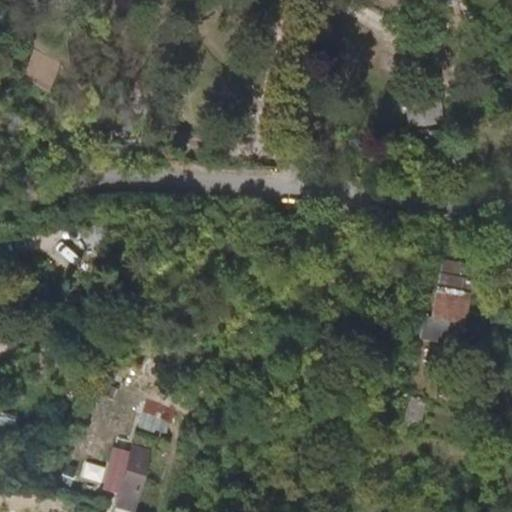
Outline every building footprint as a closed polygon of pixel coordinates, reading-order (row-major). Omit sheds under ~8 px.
[(58,64),(31,52),(19,81),(45,93),(58,64)] [(426,314),(461,318),(466,272),(431,268),(426,314)] [(511,282),(510,282),(503,361),(511,361),(511,282)] [(447,321),(413,311),(406,341),(441,350),(447,321)] [(0,426),(15,429),(18,413),(0,409),(0,426)] [(167,412),(141,412),(140,431),(166,432),(167,412)] [(82,478),(102,481),(105,466),(85,462),(82,478)] [(142,510),(152,482),(136,477),(126,505),(142,510)]
